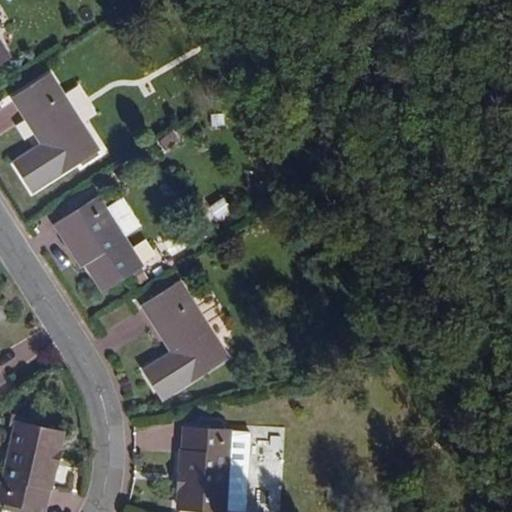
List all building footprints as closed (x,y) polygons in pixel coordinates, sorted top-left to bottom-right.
[(96,149),(48,74),(11,98),(41,144),(13,163),(31,191),(96,149)] [(216,221),(232,211),(224,197),(208,206),(216,221)] [(88,258),(82,261),(101,291),(140,265),(123,239),(140,227),(121,198),(104,209),(97,198),(64,219),(88,258)] [(58,223),(82,261),(88,258),(64,219),(58,223)] [(226,359),(178,284),(167,291),(164,287),(150,295),(153,300),(141,307),(171,354),(142,372),(161,401),(226,359)] [(0,502),(42,511),(60,433),(15,423),(0,491),(0,502)] [(248,433),(182,430),(178,509),(225,511),(227,463),(247,463),(248,433)]
